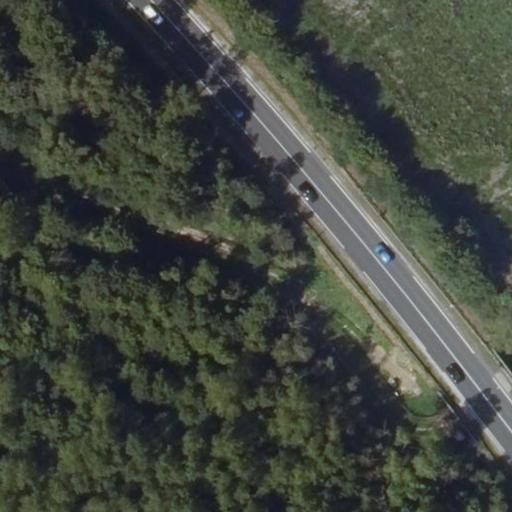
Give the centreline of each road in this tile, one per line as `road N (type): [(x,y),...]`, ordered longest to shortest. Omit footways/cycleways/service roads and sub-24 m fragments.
road 1 (track): [(511,379),(432,437),(390,422),(271,279),(0,168)]
road 2 (primary): [(511,432),(395,282),(151,0)]
